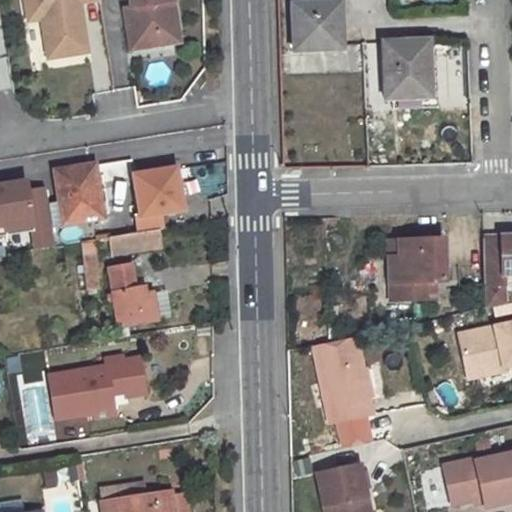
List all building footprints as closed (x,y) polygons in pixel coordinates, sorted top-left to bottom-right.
[(24,0),(26,13),(40,11),(41,20),(47,59),(87,52),(79,3),(98,0),(24,0)] [(172,0),(129,0),(130,7),(124,8),(126,26),(137,25),(139,39),(155,37),(156,46),(179,42),(172,0)] [(340,3),(291,5),(292,52),(342,50),(340,3)] [(26,13),(28,22),(41,20),(40,11),(26,13)] [(28,48),(41,45),(37,25),(24,28),(28,48)] [(126,26),(130,50),(156,46),(155,37),(139,39),(137,25),(126,26)] [(429,40),(383,42),(385,99),(392,99),(431,98),(429,40)] [(436,40),(429,40),(431,98),(392,99),(392,109),(438,107),(436,40)] [(95,166),(54,172),(64,225),(104,219),(95,166)] [(163,229),(162,215),(184,214),(181,167),(132,171),(136,231),(163,229)] [(54,248),(44,180),(0,186),(0,238),(29,234),(32,251),(54,248)] [(60,203),(48,205),(52,227),(64,225),(60,203)] [(157,230),(133,234),(136,251),(159,248),(157,230)] [(133,234),(111,237),(114,255),(136,251),(133,234)] [(386,258),(387,283),(396,283),(397,300),(428,299),(427,282),(434,281),(444,281),(442,238),(397,240),(398,257),(395,258),(386,258)] [(93,240),(80,242),(85,290),(100,289),(93,240)] [(398,257),(397,240),(385,240),(386,258),(395,258),(398,257)] [(511,241),(483,242),(484,289),(505,288),(504,278),(511,277),(511,241)] [(131,266),(109,269),(114,293),(108,294),(109,301),(114,299),(118,328),(157,321),(153,295),(137,298),(131,266)] [(387,283),(388,300),(397,300),(396,283),(387,283)] [(505,288),(484,289),(485,313),(506,309),(505,288)] [(165,292),(153,295),(157,321),(170,319),(165,292)] [(511,326),(457,340),(465,376),(502,367),(503,371),(511,368),(511,326)] [(355,344),(312,354),(329,431),(373,421),(355,344)] [(107,368),(50,377),(56,419),(96,413),(113,411),(111,395),(110,385),(125,383),(126,393),(127,397),(144,395),(140,359),(123,361),(123,358),(107,361),(107,368)] [(502,367),(465,376),(467,383),(504,375),(503,371),(502,367)] [(125,383),(110,385),(111,395),(126,393),(125,383)] [(113,411),(96,413),(97,420),(114,417),(113,411)] [(475,465),(443,473),(452,511),(459,511),(483,507),(485,511),(511,505),(511,459),(476,468),(475,465)] [(359,469),(316,479),(323,511),(363,511),(363,510),(368,509),(359,469)] [(55,470),(41,472),(45,498),(59,496),(55,470)] [(429,507),(446,504),(440,476),(423,479),(429,507)] [(141,484),(105,490),(106,502),(143,496),(141,484)] [(173,511),(171,492),(143,496),(106,502),(101,503),(102,511),(173,511)] [(0,511),(23,511),(22,500),(0,503),(0,511)]
